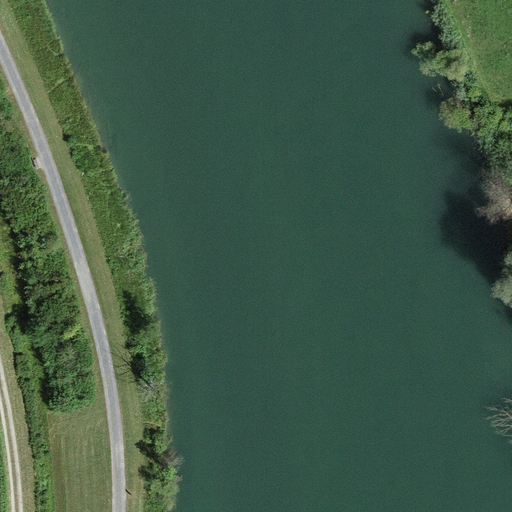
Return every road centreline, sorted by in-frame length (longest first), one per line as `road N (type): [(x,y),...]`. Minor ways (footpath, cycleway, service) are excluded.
road 1 (track): [(129,511),(121,382),(75,216),(0,32)]
road 2 (track): [(0,391),(16,511)]
